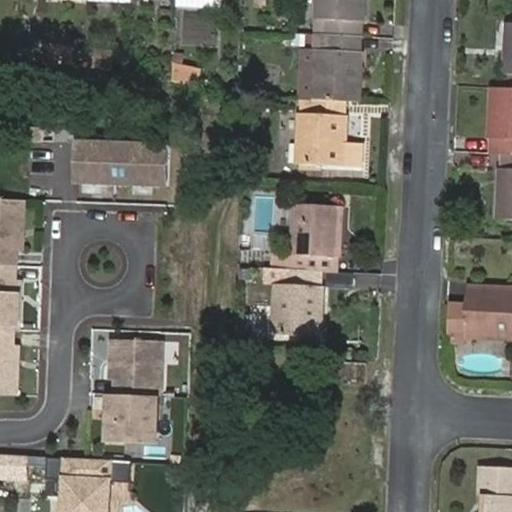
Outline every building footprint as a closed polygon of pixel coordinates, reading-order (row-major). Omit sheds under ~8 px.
[(178,0),(178,6),(222,9),(222,0),(178,0)] [(362,37),(362,22),(364,22),(365,4),(360,3),(359,0),(319,0),(318,34),(362,37)] [(362,70),(363,51),(361,51),(362,37),(318,34),(317,49),(314,100),(347,102),(360,103),(361,81),(356,80),(356,69),(362,70)] [(73,50),(54,46),(51,61),(71,65),(73,50)] [(305,48),(302,99),(314,100),(317,49),(305,48)] [(114,54),(86,52),(86,67),(113,72),(114,54)] [(195,86),(197,65),(177,63),(175,82),(195,86)] [(492,121),(491,139),(493,139),(492,154),(504,154),(511,154),(511,89),(507,89),(493,89),(492,110),(498,110),(497,121),(492,121)] [(363,168),(364,147),(341,146),(342,134),(347,135),(348,116),(346,116),(347,102),(314,100),(314,115),(304,114),(302,165),(363,168)] [(32,129),(31,141),(44,141),(45,130),(32,129)] [(80,142),(78,182),(170,186),(172,146),(80,142)] [(511,154),(504,154),(503,169),(501,169),(500,188),(505,188),(505,199),(499,199),(498,220),(511,220),(511,154)] [(25,201),(0,199),(0,395),(18,396),(20,346),(15,346),(16,330),(20,331),(22,281),(17,280),(19,251),(23,251),(25,201)] [(338,273),(339,258),(341,258),(342,240),(336,239),(337,228),(342,229),(343,207),(296,204),(294,256),(284,255),(283,270),(323,272),(338,273)] [(284,255),(274,255),(273,269),(278,270),(283,270),(284,255)] [(323,305),(324,287),(322,287),(323,272),(283,270),(278,270),(277,284),(274,335),(322,338),(323,316),(317,316),(318,305),(323,305)] [(498,339),(511,339),(511,291),(468,289),(467,306),(466,337),(487,338),(487,333),(498,333),(498,339)] [(467,306),(452,306),(451,336),(466,337),(467,306)] [(165,343),(112,340),(111,379),(116,379),(115,411),(109,410),(108,440),(157,442),(159,396),(162,397),(165,343)] [(23,456),(0,454),(0,474),(23,475),(23,456)] [(511,511),(511,467),(483,466),(481,494),(489,495),(487,511),(511,511)] [(57,478),(56,495),(66,496),(65,511),(110,511),(112,482),(57,478)]
